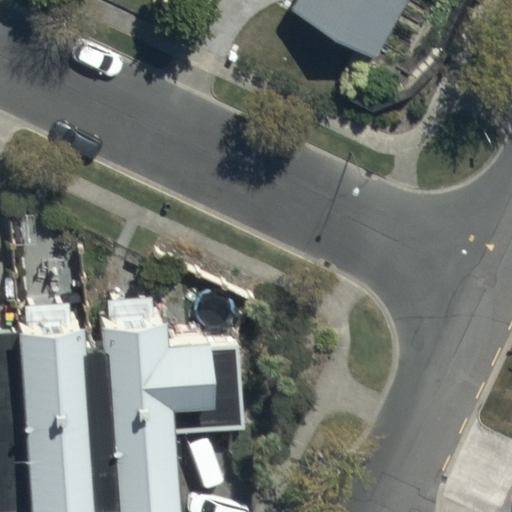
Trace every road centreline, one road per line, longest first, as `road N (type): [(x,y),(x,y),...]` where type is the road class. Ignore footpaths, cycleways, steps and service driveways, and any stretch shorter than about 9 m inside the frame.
road 1 (residential): [(0,48),(484,276)]
road 2 (residential): [(372,511),(484,276)]
